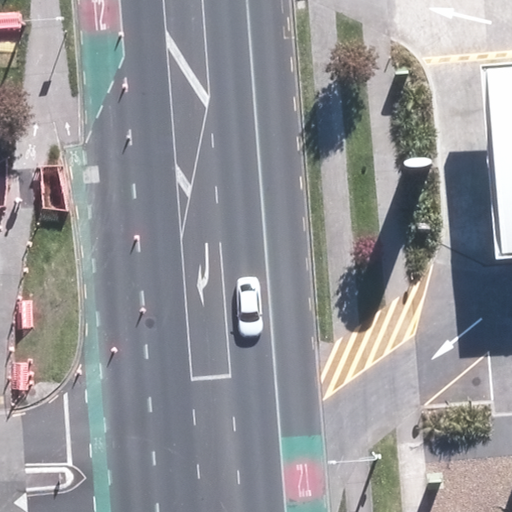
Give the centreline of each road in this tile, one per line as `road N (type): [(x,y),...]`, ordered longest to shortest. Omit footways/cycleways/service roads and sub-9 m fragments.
road 1 (primary): [(246,0),(281,466)]
road 2 (primary): [(152,423),(119,0)]
road 3 (residential): [(0,435),(152,423)]
road 4 (residential): [(152,423),(281,466)]
